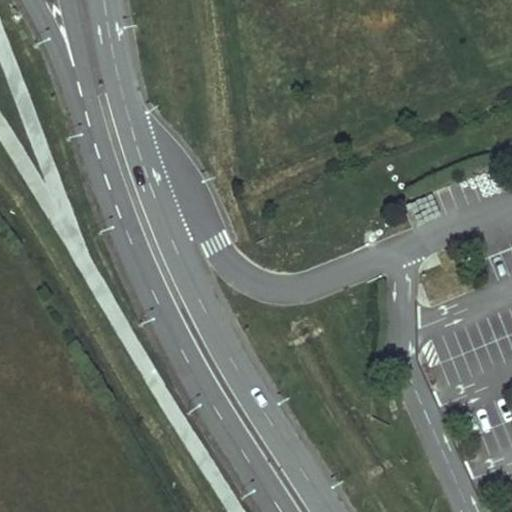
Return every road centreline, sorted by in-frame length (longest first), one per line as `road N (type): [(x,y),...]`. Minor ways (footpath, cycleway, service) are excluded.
road 1 (unclassified): [(328,511),(235,367),(173,243),(138,152),(103,0)]
road 2 (unclassified): [(83,102),(157,304),(281,511)]
